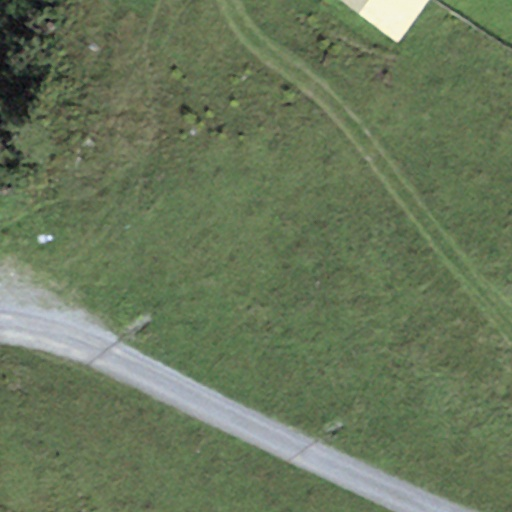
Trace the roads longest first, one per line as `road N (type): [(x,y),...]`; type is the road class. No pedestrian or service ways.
road 1 (track): [(428,511),(84,346),(0,325)]
road 2 (track): [(228,0),(252,37),(353,127),(511,333)]
